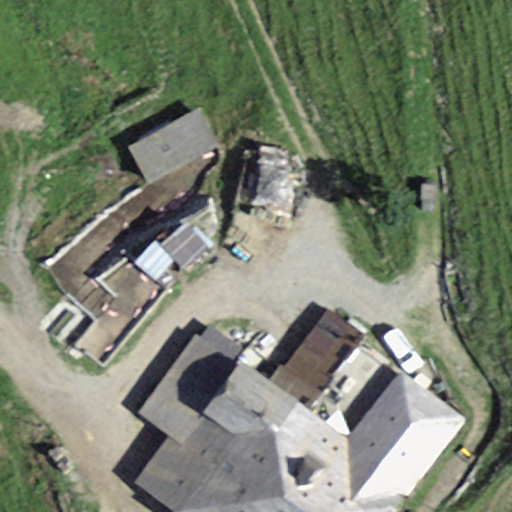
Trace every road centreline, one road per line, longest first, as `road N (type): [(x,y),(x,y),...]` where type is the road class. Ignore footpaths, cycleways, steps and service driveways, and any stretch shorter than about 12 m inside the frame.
road 1 (track): [(76,417),(173,311),(223,291),(293,280),(340,284),(416,301),(452,326)]
road 2 (track): [(416,301),(426,254),(411,0)]
road 3 (track): [(237,0),(293,132),(340,284)]
road 4 (track): [(0,325),(157,511)]
